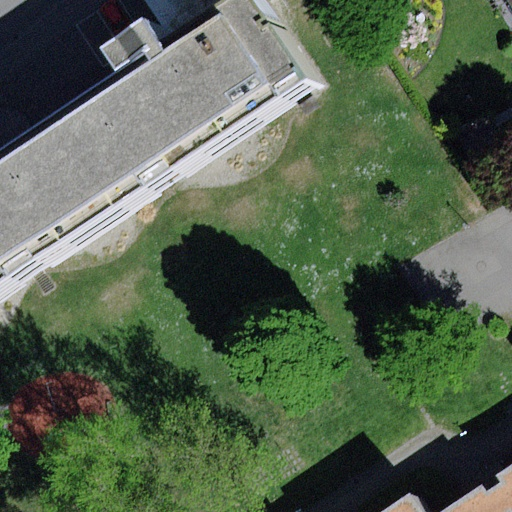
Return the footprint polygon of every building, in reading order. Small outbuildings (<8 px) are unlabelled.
[(143,0),(166,33),(223,0),(143,0)] [(136,81),(52,138),(113,229),(322,88),(285,33),(280,37),(276,32),(281,28),(264,3),(181,58),(159,27),(137,42),(118,55),(136,81)] [(0,304),(113,229),(52,138),(0,173),(0,304)] [(448,511),(511,511),(511,471),(502,478),(508,486),(501,491),(495,495),(489,486),(448,511)] [(424,511),(417,500),(398,511),(424,511)]
